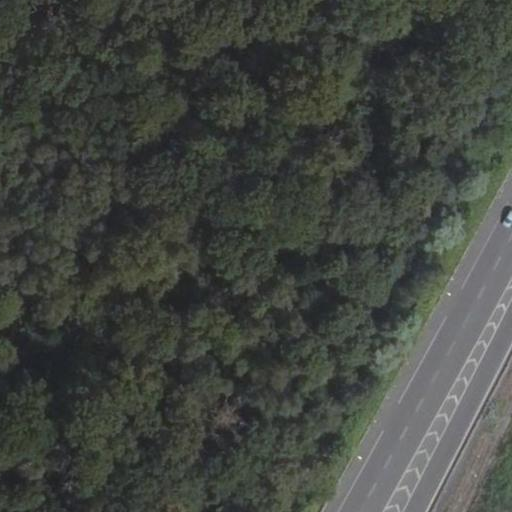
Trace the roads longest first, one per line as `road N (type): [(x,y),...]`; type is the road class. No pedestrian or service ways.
road 1 (motorway): [(511,230),(359,511)]
road 2 (trunk): [(511,319),(417,511)]
